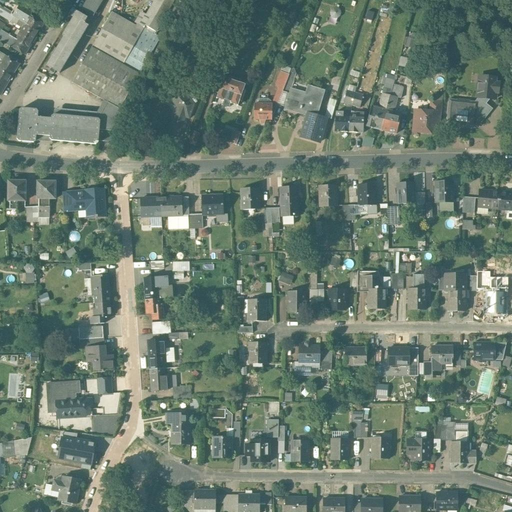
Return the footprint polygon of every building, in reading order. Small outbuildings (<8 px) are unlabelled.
[(104,0),(86,0),(81,10),(86,13),(86,14),(94,18),(104,0)] [(143,13),(137,24),(136,26),(112,12),(106,22),(105,21),(104,23),(106,23),(92,48),(139,74),(159,39),(156,37),(157,35),(155,34),(156,33),(173,2),(174,0),(155,0),(152,7),(153,7),(148,16),(143,13)] [(173,2),(156,33),(162,36),(179,6),(173,2)] [(32,14),(17,5),(10,15),(19,20),(25,24),(38,32),(39,32),(43,24),(30,16),(32,14)] [(338,16),(339,7),(329,7),(329,16),(338,16)] [(64,37),(46,66),(59,74),(88,26),(85,24),(86,23),(84,23),(87,18),(84,17),(86,14),(86,13),(81,10),(76,8),(71,17),(73,18),(62,37),(64,37)] [(10,15),(0,9),(0,15),(16,25),(19,20),(10,15)] [(5,25),(0,21),(0,32),(1,31),(7,34),(10,29),(5,26),(5,25)] [(38,32),(25,24),(20,31),(34,40),(38,32)] [(15,39),(9,36),(7,34),(1,31),(0,32),(0,33),(0,35),(4,38),(2,42),(24,55),(29,47),(15,39)] [(16,33),(12,31),(9,36),(15,39),(18,36),(15,34),(16,33)] [(34,40),(20,31),(18,35),(18,36),(15,39),(29,47),(34,40)] [(228,44),(222,57),(227,59),(233,47),(228,44)] [(139,74),(92,48),(72,83),(108,103),(119,109),(139,74)] [(19,64),(5,56),(1,63),(15,72),(19,64)] [(15,72),(1,63),(0,62),(0,73),(10,80),(15,72)] [(289,75),(280,71),(276,84),(278,89),(283,91),(287,80),(289,75)] [(10,80),(0,73),(0,83),(6,87),(10,80)] [(393,80),(380,76),(378,83),(384,85),(382,94),(389,96),(392,84),(393,80)] [(241,81),(229,77),(228,79),(224,78),(222,83),(219,82),(216,93),(218,93),(216,99),(223,101),(224,100),(231,103),(230,104),(238,106),(239,101),(242,102),(245,91),(243,90),(245,85),(240,83),(241,81)] [(495,78),(486,77),(485,82),(479,82),(477,97),(478,97),(486,104),(490,99),(495,99),(496,92),(498,92),(499,84),(494,83),(495,78)] [(294,82),(287,80),(283,91),(289,93),(290,91),(291,92),(294,82)] [(404,87),(392,84),(389,96),(397,98),(401,99),(404,87)] [(184,94),(177,85),(168,93),(166,94),(167,95),(177,107),(168,133),(177,136),(185,114),(189,116),(193,104),(189,100),(191,98),(186,92),(184,94)] [(164,88),(156,95),(160,100),(167,95),(166,94),(168,93),(164,88)] [(324,92),(312,88),(309,97),(291,92),(290,91),(289,93),(284,110),(307,117),(308,114),(317,117),(324,92)] [(355,93),(348,91),(344,103),(352,106),(355,93)] [(363,95),(355,93),(352,106),(359,108),(363,95)] [(389,96),(382,94),(379,105),(381,110),(385,111),(389,96)] [(397,98),(389,96),(385,111),(390,112),(394,109),(397,98)] [(486,104),(478,97),(475,102),(478,104),(477,113),(485,119),(485,118),(493,109),(486,104)] [(475,102),(470,102),(470,101),(456,99),(456,100),(449,99),(447,118),(446,118),(445,126),(452,127),(453,126),(455,126),(455,127),(461,128),(461,127),(475,128),(475,127),(478,128),(485,119),(477,113),(478,104),(475,102)] [(443,103),(431,101),(430,111),(435,112),(434,120),(441,121),(443,103)] [(336,104),(329,102),(325,117),(331,119),(336,104)] [(119,109),(108,103),(98,119),(100,121),(99,130),(120,132),(128,114),(119,109)] [(272,104),(254,104),(254,120),(260,120),(261,124),(264,124),(266,120),(271,120),(272,104)] [(381,110),(371,107),(365,128),(379,131),(385,111),(381,110)] [(48,136),(51,119),(46,119),(47,116),(38,115),(38,112),(36,110),(21,109),(19,111),(16,139),(18,142),(33,143),(35,141),(35,139),(40,139),(40,136),(48,136)] [(430,111),(426,111),(415,110),(413,132),(415,134),(418,134),(420,133),(432,134),(434,120),(435,112),(430,111)] [(390,112),(385,111),(379,131),(395,135),(400,115),(390,112)] [(342,113),(335,112),(334,132),(349,133),(350,115),(342,115),(342,113)] [(364,114),(355,113),(355,116),(350,115),(349,133),(363,134),(364,114)] [(317,117),(308,114),(307,117),(301,138),(319,143),(326,120),(317,117)] [(51,119),(48,136),(48,139),(50,141),(95,145),(98,143),(98,141),(99,130),(100,121),(98,119),(54,116),(51,117),(51,119)] [(120,132),(99,130),(98,141),(116,143),(120,132)] [(240,133),(234,131),(229,143),(236,146),(240,133)] [(199,134),(193,132),(189,144),(195,147),(199,134)] [(26,182),(9,181),(9,201),(11,201),(17,201),(25,201),(26,182)] [(55,183),(38,182),(37,199),(38,199),(38,207),(37,218),(39,218),(40,218),(48,219),(49,199),(54,200),(55,183)] [(452,182),(435,182),(436,203),(453,202),(452,182)] [(414,183),(397,184),(398,205),(415,204),(414,183)] [(375,185),(358,185),(359,206),(376,205),(375,185)] [(336,186),(319,187),(320,207),(337,207),(336,186)] [(297,187),(280,188),(281,209),(282,223),(283,223),(283,225),(294,224),(294,222),(294,216),(298,216),(297,208),(298,208),(297,187)] [(258,189),(241,189),(242,210),(259,210),(258,189)] [(102,190),(86,191),(86,192),(72,193),(73,211),(87,210),(87,217),(95,217),(95,218),(97,218),(97,217),(104,216),(102,190)] [(499,192),(479,191),(477,208),(498,209),(499,192)] [(511,193),(499,192),(498,209),(511,210),(511,193)] [(72,193),(62,193),(63,211),(73,211),(72,193)] [(223,196),(202,197),(203,212),(210,211),(210,214),(223,214),(223,196)] [(475,198),(463,197),(462,213),(474,214),(475,198)] [(182,198),(161,199),(162,216),(175,216),(175,213),(183,213),(182,210),(182,198)] [(149,199),(140,200),(141,217),(155,217),(155,216),(148,217),(148,209),(150,209),(149,199)] [(161,199),(149,199),(150,209),(148,209),(148,217),(155,216),(155,217),(162,216),(161,199)] [(395,204),(387,204),(388,219),(396,219),(395,204)] [(348,206),(342,206),(343,221),(343,235),(350,234),(349,221),(348,206)] [(279,208),(271,208),(271,224),(272,224),(280,223),(279,208)] [(472,221),(462,221),(462,229),(475,229),(475,226),(472,226),(472,221)] [(160,256),(160,248),(149,248),(149,256),(151,256),(160,256)] [(188,270),(187,260),(172,261),(172,270),(188,270)] [(91,271),(90,263),(78,263),(79,271),(91,271)] [(24,282),(33,282),(32,264),(23,264),(24,282)] [(406,267),(399,266),(398,274),(397,289),(403,289),(403,275),(406,275),(406,267)] [(183,279),(183,271),(173,271),(173,279),(183,279)] [(377,273),(364,273),(364,291),(368,291),(368,309),(385,309),(385,289),(377,289),(377,273)] [(424,275),(413,275),(413,289),(408,289),(408,310),(425,310),(425,289),(424,289),(424,275)] [(108,276),(91,277),(91,288),(88,288),(88,295),(92,295),(92,297),(95,297),(95,303),(109,302),(108,276)] [(465,276),(445,276),(445,291),(448,291),(465,291),(465,276)] [(161,278),(150,279),(150,285),(144,285),(145,300),(160,299),(159,292),(162,292),(161,278)] [(345,290),(328,290),(328,311),(345,311),(345,290)] [(465,291),(448,291),(448,312),(465,312),(465,291)] [(305,292),(288,292),(288,313),(305,313),(305,292)] [(504,293),(487,293),(487,314),(503,314),(504,293)] [(145,300),(146,315),(153,314),(153,320),(152,320),(164,320),(163,305),(160,305),(160,299),(145,300)] [(265,300),(248,300),(248,321),(265,321),(265,300)] [(109,302),(95,303),(95,310),(93,310),(94,324),(104,324),(104,317),(111,317),(110,302),(109,302)] [(191,315),(179,316),(179,321),(182,321),(182,324),(192,324),(191,315)] [(170,322),(152,323),(153,335),(168,334),(171,334),(170,322)] [(103,338),(79,340),(80,348),(85,348),(104,347),(103,338)] [(158,340),(148,341),(150,370),(164,369),(163,350),(159,351),(158,340)] [(311,345),(309,342),(306,342),(305,344),(305,346),(299,346),(299,362),(295,362),(295,373),(310,373),(310,363),(319,363),(320,346),(311,346),(311,345)] [(266,343),(249,343),(249,364),(266,364),(266,343)] [(494,344),(474,344),(474,360),(494,361),(494,344)] [(506,344),(494,344),(494,361),(502,361),(506,344)] [(104,347),(85,348),(86,363),(88,363),(88,372),(115,370),(114,356),(106,356),(106,347),(104,347)] [(452,347),(432,347),(432,363),(425,363),(425,364),(431,364),(430,375),(440,375),(440,364),(445,364),(445,368),(452,368),(452,347)] [(366,365),(366,349),(345,349),(345,366),(366,365)] [(409,349),(388,349),(388,366),(409,366),(409,349)] [(418,349),(409,349),(409,366),(409,377),(418,377),(418,349)] [(332,351),(322,351),(322,368),(331,368),(332,351)] [(150,370),(151,391),(169,390),(168,375),(165,375),(165,369),(164,369),(150,370)] [(111,379),(99,379),(100,395),(112,395),(111,379)] [(79,382),(48,384),(49,413),(57,412),(58,420),(85,418),(86,418),(85,400),(75,401),(75,393),(80,393),(79,382)] [(190,387),(172,388),(173,400),(191,399),(190,387)] [(504,407),(505,401),(497,399),(495,404),(504,407)] [(184,414),(167,414),(167,424),(172,424),(172,445),(190,445),(190,431),(187,431),(187,424),(184,424),(184,414)] [(363,415),(355,415),(354,438),(360,438),(361,426),(361,423),(362,420),(363,415)] [(455,423),(443,422),(442,425),(441,425),(441,441),(451,441),(455,441),(455,432),(455,423)] [(427,432),(415,432),(415,440),(407,440),(407,455),(413,455),(413,461),(430,461),(430,440),(427,440),(427,432)] [(468,432),(455,432),(455,441),(451,441),(451,463),(468,464),(468,463),(476,464),(476,452),(468,452),(468,443),(468,432)] [(87,435),(68,433),(67,440),(76,441),(86,443),(87,435)] [(31,438),(0,444),(0,457),(27,455),(31,438)] [(228,438),(213,438),(213,459),(231,459),(231,445),(228,445),(228,438)] [(389,438),(372,438),(372,459),(389,459),(389,438)] [(348,440),(331,439),(331,460),(348,460),(348,440)] [(86,443),(76,441),(77,442),(73,459),(72,459),(72,460),(89,463),(93,444),(86,443)] [(266,441),(251,441),(251,462),(269,462),(269,448),(266,448),(266,442),(266,441)] [(309,441),(292,441),(291,462),(308,462),(309,441)] [(511,456),(506,455),(503,465),(511,467),(511,456)] [(80,480),(64,477),(63,482),(54,480),(53,486),(51,496),(59,498),(59,501),(75,504),(75,503),(74,503),(77,489),(78,490),(80,480)] [(53,486),(46,485),(44,495),(51,496),(53,486)] [(192,491),(180,491),(179,506),(192,506),(192,491)] [(215,492),(195,491),(194,506),(202,506),(201,509),(215,510),(215,492)] [(457,493),(436,493),(436,510),(457,510),(457,505),(457,493)] [(467,493),(457,493),(457,505),(464,505),(467,493)] [(236,495),(224,495),(224,506),(236,507),(236,495)] [(259,511),(259,495),(239,495),(238,511),(245,511),(259,511)] [(419,511),(420,497),(399,497),(399,511),(419,511)] [(305,511),(306,498),(285,498),(285,511),(305,511)] [(472,500),(466,498),(463,508),(469,510),(472,500)] [(343,511),(344,499),(323,499),(323,511),(343,511)] [(381,511),(382,500),(361,500),(361,511),(381,511)]
